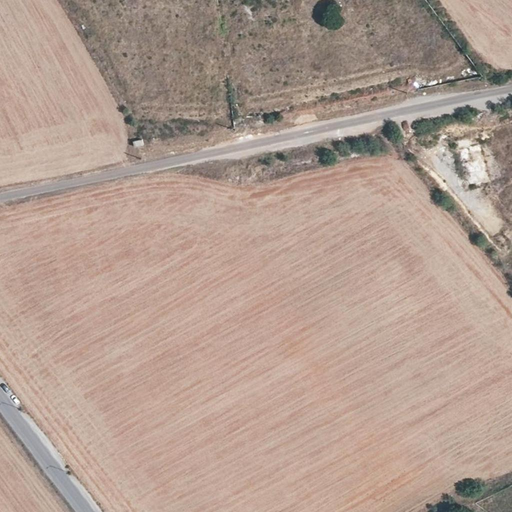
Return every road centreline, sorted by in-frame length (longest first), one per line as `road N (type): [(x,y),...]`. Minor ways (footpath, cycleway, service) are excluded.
road 1 (tertiary): [(511,90),(0,193)]
road 2 (tertiary): [(0,396),(87,511)]
